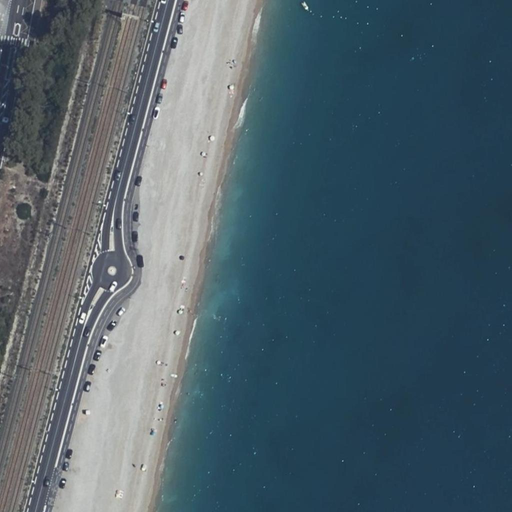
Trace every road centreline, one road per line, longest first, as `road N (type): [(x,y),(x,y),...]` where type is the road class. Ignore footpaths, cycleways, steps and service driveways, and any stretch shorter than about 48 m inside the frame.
road 1 (primary): [(125,162),(169,0)]
road 2 (primary): [(36,511),(76,354)]
